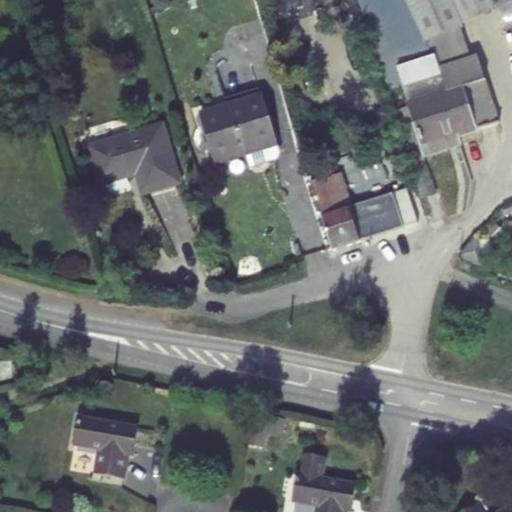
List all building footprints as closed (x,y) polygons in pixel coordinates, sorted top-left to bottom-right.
[(406,0),(426,42),(495,10),(489,0),(406,0)] [(477,57),(440,68),(436,56),(419,61),(397,68),(404,87),(426,156),(446,150),(443,143),(456,138),(500,123),(477,57)] [(280,154),(274,137),(262,95),(201,114),(216,165),(246,156),(250,168),(277,159),(280,154)] [(136,175),(143,196),(180,184),(163,125),(89,147),(100,186),(136,175)] [(443,143),(446,150),(459,146),(456,138),(443,143)] [(415,168),(425,197),(439,193),(429,163),(415,168)] [(339,176),(336,176),(334,171),(310,177),(334,250),(357,242),(357,241),(418,221),(408,190),(350,208),(339,176)] [(511,207),(503,212),(505,215),(511,212),(511,207)] [(464,261),(478,266),(474,239),(463,251),(464,261)] [(260,433),(289,434),(290,416),(260,415),(260,433)] [(129,455),(133,456),(138,429),(79,418),(74,445),(100,450),(95,474),(124,479),(129,455)] [(327,459),(306,455),(302,477),(299,477),(293,504),(318,508),(316,511),(352,511),(357,487),(323,481),(327,459)]
